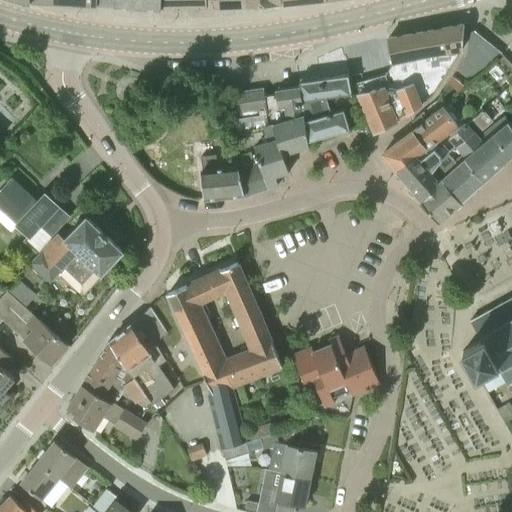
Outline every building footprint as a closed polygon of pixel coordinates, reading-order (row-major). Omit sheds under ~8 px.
[(97,0),(97,4),(161,8),(162,0),(97,0)] [(214,7),(213,0),(162,0),(161,8),(214,7)] [(462,50),(463,24),(388,38),(393,62),(387,73),(386,74),(389,88),(398,90),(414,82),(418,93),(417,94),(421,105),(432,95),(462,50)] [(471,81),(482,71),(502,53),(481,36),(466,55),(457,69),(471,81)] [(299,82),(300,86),(305,120),(308,141),(350,129),(344,109),(331,113),(327,99),(352,95),(349,74),(299,82)] [(414,82),(398,90),(389,88),(384,90),(383,88),(359,95),(375,132),(395,122),(395,121),(398,119),(407,113),(407,114),(421,105),(417,94),(418,93),(414,82)] [(308,141),(305,120),(300,86),(276,90),(276,94),(264,95),(263,88),(228,93),(237,152),(256,149),(258,156),(281,149),(283,154),(309,146),(308,141)] [(397,170),(417,155),(457,124),(443,107),(383,153),(397,170)] [(465,123),(473,132),(475,134),(492,120),(483,109),(465,123)] [(465,151),(468,155),(464,158),(483,181),(511,155),(511,125),(506,117),(478,138),(475,134),(473,132),(458,144),(465,151)] [(473,132),(465,123),(450,134),(458,144),(473,132)] [(431,173),(442,157),(435,148),(420,159),(417,155),(397,170),(422,200),(421,201),(422,202),(441,185),(438,181),(431,173)] [(289,171),(283,154),(281,149),(258,156),(259,160),(260,164),(269,188),(279,184),(276,176),(289,171)] [(260,164),(259,160),(255,161),(251,151),(241,154),(245,165),(239,167),(239,165),(203,169),(206,198),(250,194),(250,195),(269,188),(260,164)] [(442,157),(431,173),(438,181),(441,179),(447,173),(444,170),(455,160),(448,152),(442,157)] [(441,179),(460,202),(483,181),(464,158),(447,173),(441,179)] [(36,204),(25,194),(27,191),(13,179),(0,192),(0,206),(6,212),(0,218),(0,220),(11,230),(17,224),(28,235),(23,240),(33,250),(66,214),(58,207),(59,206),(45,194),(36,204)] [(438,181),(441,185),(422,202),(439,221),(460,202),(441,179),(438,181)] [(123,251),(87,216),(66,239),(58,232),(30,262),(51,280),(60,270),(84,293),(123,251)] [(238,262),(187,285),(196,304),(231,287),(257,348),(225,361),(231,386),(232,386),(282,365),(238,262)] [(34,293),(16,277),(5,288),(8,290),(24,305),(34,293)] [(225,361),(196,304),(187,285),(168,293),(202,371),(205,380),(223,448),(246,441),(247,441),(232,386),(231,386),(225,361)] [(0,298),(0,316),(51,362),(68,344),(51,329),(24,305),(8,290),(0,298)] [(511,296),(480,314),(470,320),(482,340),(462,351),(477,377),(478,377),(487,392),(505,382),(508,386),(511,383),(511,296)] [(151,306),(138,317),(154,341),(168,333),(151,306)] [(166,360),(154,341),(138,317),(110,340),(147,395),(153,403),(154,403),(158,409),(165,404),(161,398),(175,388),(159,365),(166,360)] [(347,353),(339,335),(329,339),(331,344),(313,351),(312,347),(293,355),(308,391),(317,388),(325,406),(335,402),(333,397),(350,390),(351,394),(380,383),(365,346),(347,353)] [(137,402),(147,395),(110,340),(83,383),(108,400),(109,399),(116,403),(127,386),(137,402)] [(0,401),(1,403),(10,394),(5,389),(15,377),(3,366),(12,357),(0,346),(0,401)] [(94,430),(103,416),(112,402),(108,400),(83,383),(68,407),(76,412),(73,417),(94,430)] [(136,416),(116,403),(109,399),(108,400),(112,402),(103,416),(137,438),(147,423),(141,419),(136,416)] [(506,424),(511,420),(511,406),(510,402),(497,409),(506,424)] [(252,440),(261,437),(276,432),(273,421),(248,428),(252,440)] [(282,471),(311,478),(317,450),(279,442),(276,432),(261,437),(264,448),(274,445),(269,468),(282,471)] [(38,461),(59,477),(71,487),(88,465),(55,439),(38,461)] [(223,448),(225,457),(249,450),(246,441),(223,448)] [(21,482),(42,498),(59,477),(38,461),(21,482)] [(282,471),(279,485),(263,482),(259,502),(257,509),(270,511),(275,511),(279,499),(305,505),(311,478),(282,471)] [(100,511),(105,511),(116,500),(118,497),(107,489),(93,506),(100,511)] [(11,494),(0,505),(0,511),(37,511),(28,502),(24,507),(11,494)] [(259,502),(247,499),(245,506),(257,509),(259,502)] [(131,511),(116,500),(105,511),(131,511)]
